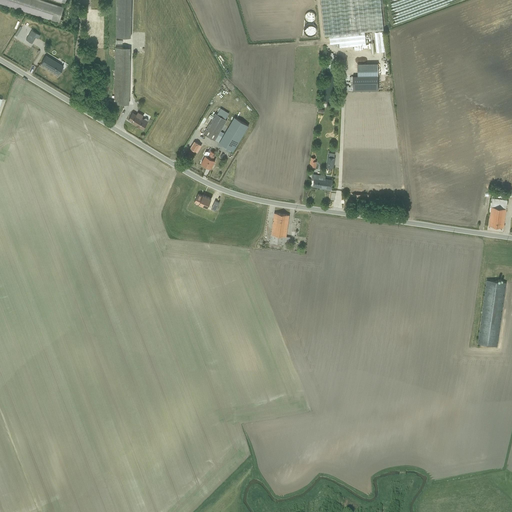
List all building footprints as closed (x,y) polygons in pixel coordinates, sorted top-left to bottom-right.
[(63,5),(48,0),(0,0),(58,19),(63,5)] [(115,0),(115,35),(130,35),(130,0),(115,0)] [(320,0),(324,36),(328,35),(330,43),(338,42),(339,47),(365,44),(364,31),(385,30),(381,0),(320,0)] [(9,38),(13,40),(19,28),(15,26),(9,38)] [(38,38),(40,35),(31,30),(25,41),(31,44),(35,37),(38,38)] [(384,30),(374,31),(376,51),(386,50),(384,30)] [(131,47),(117,47),(115,102),(129,102),(131,47)] [(60,75),(65,65),(47,55),(41,64),(60,75)] [(377,63),(357,64),(358,76),(378,75),(377,63)] [(129,121),(145,130),(150,119),(135,111),(129,121)] [(215,139),(227,119),(216,112),(204,133),(215,139)] [(233,152),(253,119),(244,114),(234,132),(227,127),(217,143),(233,152)] [(228,153),(221,149),(217,155),(221,157),(222,155),(226,157),(228,153)] [(203,163),(213,168),(217,160),(214,158),(217,152),(212,150),(209,157),(206,155),(203,163)] [(321,152),(314,152),(313,166),(319,167),(319,164),(322,164),(323,156),(321,156),(321,152)] [(334,165),(326,165),(325,171),(333,171),(332,174),(337,174),(337,171),(334,171),(334,165)] [(313,186),(334,189),(335,179),(326,178),(326,174),(313,172),(312,179),(314,179),(313,186)] [(202,200),(210,204),(214,195),(207,192),(202,200)] [(488,224),(503,226),(505,208),(490,206),(488,224)] [(271,233),(287,236),(291,214),(275,212),(271,233)] [(506,280),(487,277),(477,341),(496,344),(506,280)]
